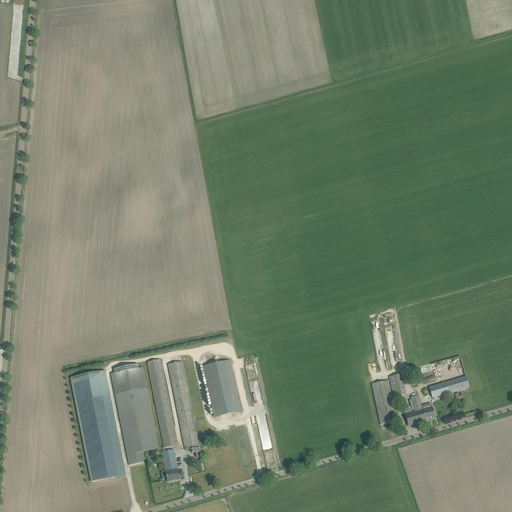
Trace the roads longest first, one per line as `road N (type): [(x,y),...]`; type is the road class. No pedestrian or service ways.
road 1 (unclassified): [(0,398),(32,0)]
road 2 (unclassified): [(148,511),(511,408)]
